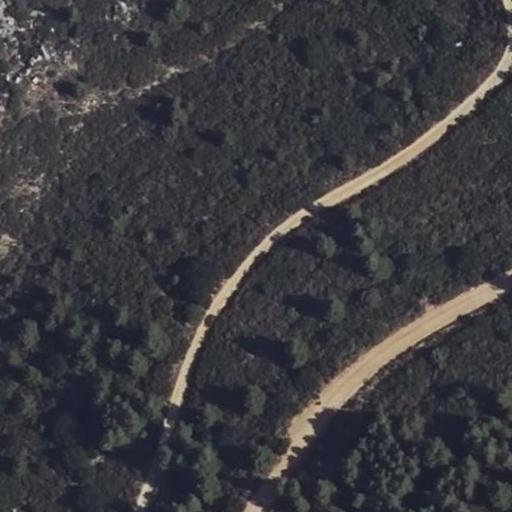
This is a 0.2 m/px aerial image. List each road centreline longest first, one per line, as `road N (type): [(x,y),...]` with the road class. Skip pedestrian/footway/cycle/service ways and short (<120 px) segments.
road 1 (track): [(511,39),(495,79),(446,125),(267,242),(224,295),(188,363),(140,511)]
road 2 (track): [(257,511),(326,414),(374,363),(511,282)]
